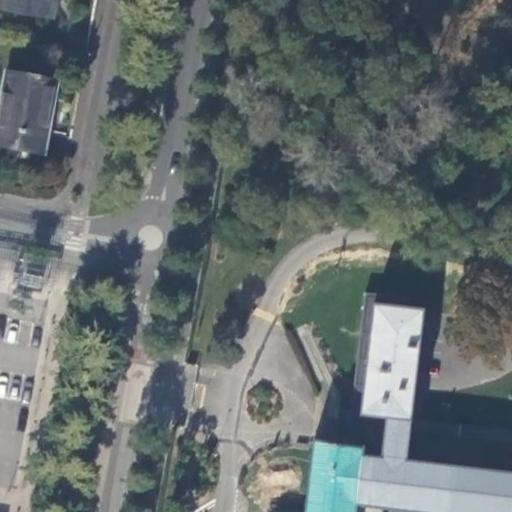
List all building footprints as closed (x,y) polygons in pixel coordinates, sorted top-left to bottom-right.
[(7,0),(5,9),(54,18),(57,0),(7,0)] [(0,106),(0,149),(42,156),(56,79),(7,70),(0,106)] [(38,290),(40,278),(24,275),(22,286),(38,290)] [(340,409),(340,412),(341,412),(337,444),(315,441),(314,450),(306,511),(382,511),(383,505),(441,511),(511,511),(511,473),(405,461),(409,429),(410,424),(411,418),(415,384),(423,311),(404,309),(405,301),(375,298),(375,302),(365,305),(353,411),(346,410),(340,409)] [(415,419),(411,418),(410,424),(409,429),(511,441),(511,430),(419,419),(415,419)] [(475,465),(508,468),(510,447),(477,444),(475,465)]
